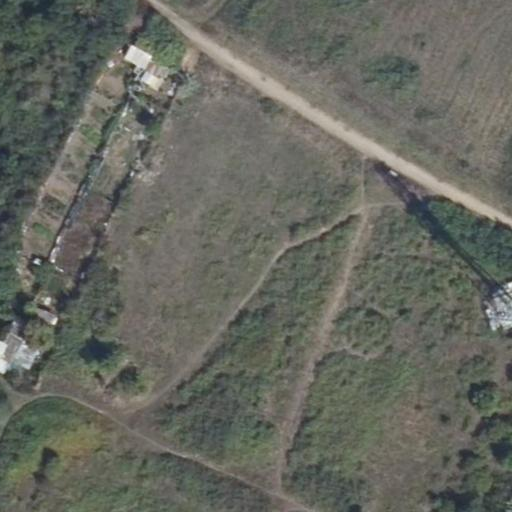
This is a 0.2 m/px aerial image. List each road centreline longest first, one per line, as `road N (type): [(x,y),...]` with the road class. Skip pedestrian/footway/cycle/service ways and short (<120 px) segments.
road 1 (track): [(511,227),(145,0)]
road 2 (track): [(0,447),(12,416),(39,402),(85,411),(302,511)]
